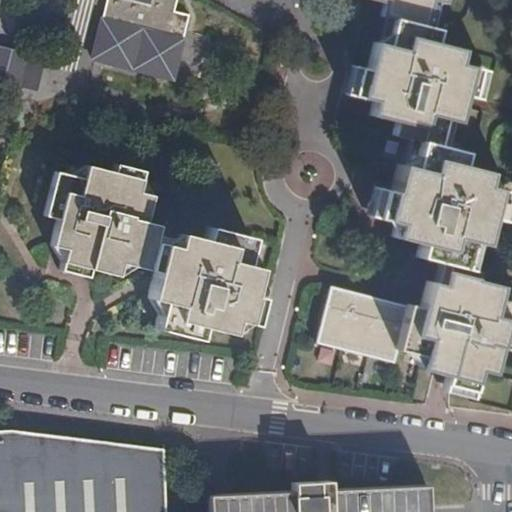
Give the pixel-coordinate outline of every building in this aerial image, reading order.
[(100,0),(87,57),(170,78),(186,15),(172,11),(174,0),(100,0)] [(370,0),(382,3),(378,17),(392,21),(425,29),(433,2),(446,5),(447,0),(370,0)] [(425,29),(392,21),(385,47),(372,43),(364,71),(368,73),(364,84),(353,82),(352,82),(349,98),(370,103),(366,117),(392,123),(390,136),(415,142),(436,148),(443,121),(457,124),(461,108),(457,107),(460,95),(465,96),(472,98),(479,71),(458,66),(461,53),(435,45),(438,32),(425,29)] [(42,58),(0,46),(0,82),(34,91),(42,58)] [(368,73),(364,71),(356,70),(353,82),(364,84),(368,73)] [(459,166),(463,155),(436,148),(415,142),(408,167),(394,164),(386,190),(391,192),(388,204),(375,200),(371,216),(392,222),(388,235),(416,243),(413,255),(442,262),(460,267),(467,239),(480,243),(485,226),(480,225),(482,215),(487,216),(496,218),(504,191),(482,186),(485,173),(459,166)] [(143,267),(150,240),(154,225),(141,221),(148,195),(135,192),(139,170),(112,162),(109,171),(82,163),(78,177),(51,170),(41,214),(54,218),(48,245),(62,248),(57,269),(73,273),(76,261),(89,264),(88,268),(113,274),(117,261),(143,267)] [(391,192),(386,190),(378,188),(375,200),(388,204),(391,192)] [(227,317),(253,324),(257,308),(247,305),(250,293),(256,267),(243,264),(250,237),(205,226),(202,239),(175,232),(172,246),(150,240),(143,267),(152,270),(163,273),(161,283),(150,281),(147,296),(159,300),(153,328),(192,337),(196,324),(225,331),(227,317)] [(76,261),(73,273),(86,277),(88,268),(89,264),(76,261)] [(403,305),(393,348),(421,355),(418,368),(433,373),(437,360),(447,362),(444,375),(441,385),(470,391),(475,370),(488,373),(495,348),(508,351),(511,337),(511,304),(495,299),(498,287),(471,280),(472,270),(460,267),(442,262),(436,284),(424,281),(418,306),(404,302),(403,305)] [(152,270),(150,281),(161,283),(163,273),(152,270)] [(314,342),(338,348),(353,293),(339,289),(339,287),(329,285),(328,288),(314,342)] [(247,305),(257,308),(260,295),(250,293),(247,305)] [(338,348),(368,355),(382,300),(353,293),(338,348)] [(382,300),(368,355),(390,361),(393,348),(403,305),(382,300)] [(433,373),(444,375),(447,362),(437,360),(433,373)] [(0,511),(165,511),(163,447),(8,429),(0,429),(0,511)] [(423,511),(422,486),(329,488),(327,481),(292,482),(291,490),(209,494),(209,511),(423,511)]
